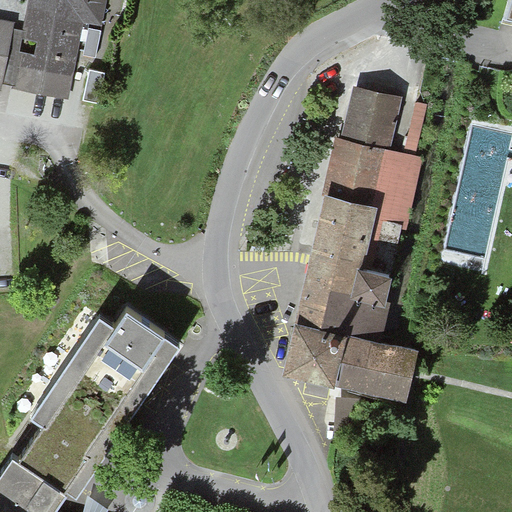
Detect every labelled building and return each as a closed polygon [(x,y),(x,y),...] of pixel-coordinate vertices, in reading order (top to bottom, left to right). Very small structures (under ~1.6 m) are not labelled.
[(107,0),(29,0),(24,27),(13,24),(14,18),(0,15),(0,87),(2,88),(3,82),(68,95),(80,38),(82,25),(84,19),(103,23),(107,0)] [(88,27),(82,25),(80,38),(86,39),(83,51),(96,54),(102,26),(89,24),(88,27)] [(105,69),(90,66),(84,96),(99,99),(105,69)] [(401,98),(352,86),(340,139),(334,138),(281,366),(397,393),(403,394),(414,342),(407,341),(381,335),(392,288),(390,287),(402,235),(407,237),(422,158),(414,156),(425,107),(414,105),(403,152),(389,149),(401,98)] [(44,416),(17,455),(63,486),(74,493),(177,342),(125,306),(112,324),(96,313),(31,408),(44,416)] [(364,396),(337,394),(333,434),(361,436),(364,396)] [(0,511),(52,511),(48,511),(63,486),(17,455),(11,451),(0,466),(0,511)]
